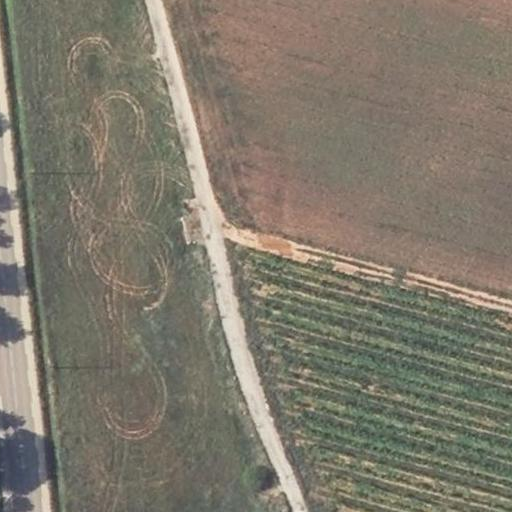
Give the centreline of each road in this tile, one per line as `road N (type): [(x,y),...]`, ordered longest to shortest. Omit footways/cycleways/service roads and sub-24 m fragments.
road 1 (unclassified): [(154,0),(240,363),(298,511)]
road 2 (track): [(210,228),(511,307)]
road 3 (tertiary): [(0,253),(28,511)]
